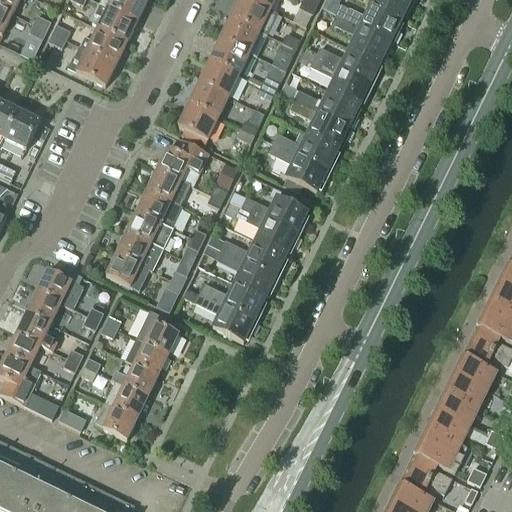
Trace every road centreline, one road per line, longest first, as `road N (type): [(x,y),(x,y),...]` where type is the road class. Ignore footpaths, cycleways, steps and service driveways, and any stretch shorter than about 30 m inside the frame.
road 1 (residential): [(324,334),(473,29),(510,46)]
road 2 (residential): [(184,0),(122,127),(105,130),(59,223),(31,240),(0,284)]
road 3 (tertiary): [(362,352),(510,46)]
road 4 (residential): [(235,492),(324,334)]
road 5 (tertiary): [(278,511),(362,352)]
